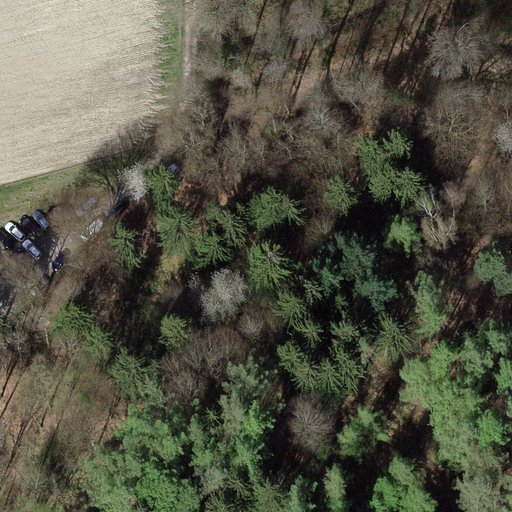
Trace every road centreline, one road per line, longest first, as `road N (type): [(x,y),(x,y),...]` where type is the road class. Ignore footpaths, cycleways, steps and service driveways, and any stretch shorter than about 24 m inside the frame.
road 1 (track): [(492,176),(263,310),(146,422),(79,511)]
road 2 (track): [(492,176),(244,240),(82,258),(0,317)]
road 3 (track): [(182,0),(177,111),(163,148),(0,314)]
